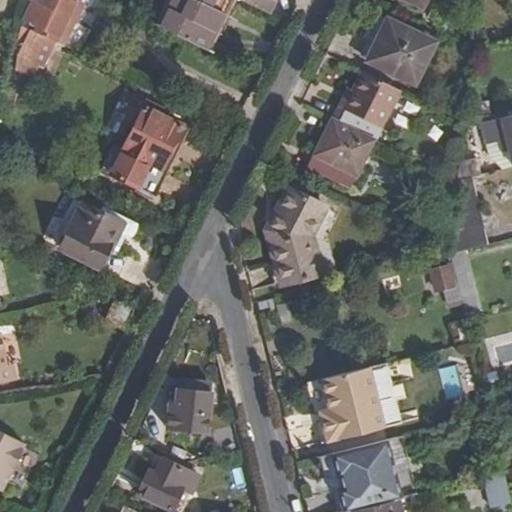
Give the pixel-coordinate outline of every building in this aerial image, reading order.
[(12,70),(40,79),(53,39),(67,44),(81,0),(26,0),(19,21),(27,24),(12,70)] [(172,0),(159,28),(206,51),(229,0),(172,0)] [(238,0),(266,14),(272,1),(270,0),(238,0)] [(394,18),(390,24),(373,59),(418,81),(438,40),(394,18)] [(373,59),(390,24),(383,19),(365,54),(373,59)] [(343,105),(335,119),(378,139),(405,87),(366,68),(357,88),(347,106),(343,105)] [(352,86),(343,105),(347,106),(357,88),(352,86)] [(491,111),(487,95),(472,98),(476,115),(491,111)] [(145,109),(125,151),(163,169),(183,126),(145,109)] [(511,113),(486,119),(490,142),(504,139),(506,150),(511,149),(511,155),(511,113)] [(357,135),(322,119),(299,164),(334,182),(357,135)] [(163,169),(172,173),(192,130),(183,126),(163,169)] [(159,200),(172,173),(163,169),(125,151),(117,146),(104,171),(159,200)] [(460,176),(472,173),(483,170),(481,157),(462,162),(460,176)] [(454,225),(451,257),(466,254),(488,248),(472,173),(460,176),(458,194),(454,225)] [(328,208),(292,190),(270,230),(286,284),(325,275),(315,236),(328,208)] [(67,239),(83,205),(74,201),(72,205),(77,207),(62,237),(67,239)] [(61,251),(102,271),(113,248),(125,226),(100,213),(83,205),(67,239),(61,251)] [(140,223),(104,205),(100,213),(125,226),(113,248),(119,251),(127,235),(133,237),(135,236),(137,234),(138,230),(139,228),(140,223)] [(434,248),(451,257),(454,225),(436,218),(434,248)] [(451,257),(469,325),(482,322),(466,254),(451,257)] [(432,269),(440,304),(454,301),(456,299),(448,266),(432,269)] [(144,305),(133,300),(131,305),(141,311),(144,305)] [(130,307),(119,301),(112,318),(122,323),(130,307)] [(6,367),(8,382),(16,381),(14,365),(6,367)] [(329,444),(404,425),(389,365),(309,385),(319,426),(324,424),(329,444)] [(507,388),(502,367),(482,373),(487,393),(501,389),(507,388)] [(176,394),(206,398),(207,389),(177,385),(176,394)] [(506,418),(504,407),(505,406),(501,389),(487,393),(493,416),(494,421),(506,418)] [(176,394),(175,394),(172,412),(166,412),(163,436),(202,439),(207,398),(206,398),(176,394)] [(329,444),(324,424),(319,426),(324,445),(329,444)] [(0,488),(3,490),(27,444),(0,430),(0,488)] [(333,496),(337,494),(342,493),(346,511),(358,511),(406,500),(409,499),(408,492),(419,489),(406,438),(323,459),(333,496)] [(147,476),(136,502),(157,511),(177,511),(193,480),(160,464),(153,479),(147,476)] [(490,499),(511,494),(510,487),(507,474),(486,479),(490,499)] [(346,511),(342,493),(337,494),(341,511),(346,511)] [(358,511),(410,511),(406,500),(358,511)]
